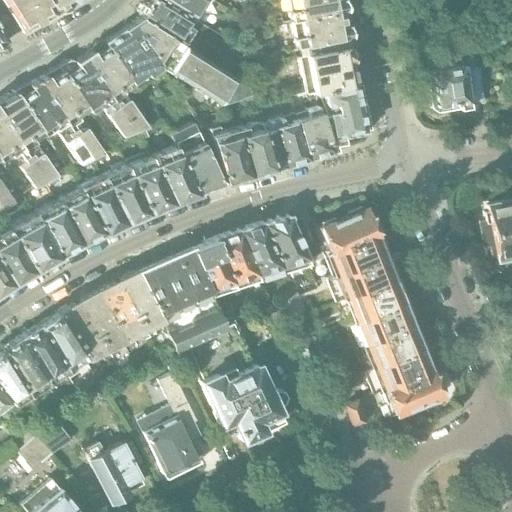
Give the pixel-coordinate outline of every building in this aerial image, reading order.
[(19,31),(53,12),(46,0),(0,0),(0,8),(14,33),(16,32),(16,31),(18,30),(19,31)] [(72,0),(46,0),(53,12),(68,4),(67,3),(72,0)] [(229,41),(196,21),(161,0),(148,0),(147,3),(146,2),(145,3),(140,5),(136,11),(137,15),(137,16),(137,17),(179,45),(180,43),(187,32),(222,53),(229,41)] [(208,0),(161,0),(196,21),(203,9),(208,0)] [(343,9),(341,0),(285,0),(289,20),(337,10),(343,9)] [(225,8),(217,3),(217,4),(215,8),(223,12),(225,9),(225,8)] [(0,41),(3,40),(3,39),(14,33),(0,8),(0,41)] [(294,47),(301,46),(344,36),(348,35),(346,25),(340,27),(337,10),(289,20),(294,47)] [(120,29),(116,31),(148,78),(162,68),(215,102),(246,93),(244,86),(241,82),(180,43),(179,45),(137,17),(120,28),(120,29)] [(148,78),(116,31),(101,42),(129,84),(133,89),(148,78)] [(497,45),(494,31),(484,33),(487,47),(497,45)] [(304,56),(346,47),(344,36),(301,46),(304,56)] [(121,90),(129,84),(101,42),(89,50),(89,49),(83,54),(136,130),(145,126),(121,90)] [(265,53),(263,45),(246,49),(248,58),(265,53)] [(319,91),(351,84),(350,80),(347,62),(349,62),(352,57),(351,50),(347,47),(346,47),(304,56),(308,82),(287,87),(288,90),(283,90),(284,96),(289,95),(289,96),(310,92),(311,93),(319,91)] [(278,60),(276,51),(257,56),(259,64),(278,60)] [(136,130),(83,54),(72,61),(68,60),(57,66),(86,108),(89,112),(98,106),(120,136),(136,130)] [(76,116),(86,108),(57,66),(42,74),(36,77),(91,157),(108,149),(104,143),(97,147),(84,127),(77,132),(73,125),(80,120),(76,116)] [(481,101),(476,67),(461,69),(461,67),(430,71),(424,72),(429,108),(456,103),(457,109),(467,107),(467,103),(481,101)] [(77,163),(91,157),(36,77),(12,91),(41,133),(43,134),(52,128),(56,133),(62,128),(69,137),(62,142),(76,161),(77,163)] [(258,92),(254,82),(244,86),(246,93),(248,96),(258,92)] [(304,113),(293,117),(307,158),(334,150),(332,145),(342,143),(340,135),(368,130),(366,121),(367,121),(358,83),(351,84),(319,91),(322,105),(327,104),(328,110),(318,113),(315,104),(303,108),(304,113)] [(31,139),(41,133),(12,91),(0,97),(0,118),(44,181),(55,175),(31,139)] [(211,122),(203,106),(191,111),(198,128),(211,122)] [(161,120),(156,109),(155,107),(148,110),(154,118),(147,122),(149,125),(161,120)] [(307,158),(293,117),(280,121),(278,116),(267,120),(267,123),(268,126),(282,166),(307,158)] [(44,181),(0,118),(0,158),(8,153),(12,158),(18,153),(25,163),(18,167),(32,187),(44,181)] [(203,189),(219,184),(204,139),(200,141),(189,119),(165,130),(170,144),(189,194),(195,192),(194,192),(203,189)] [(282,166),(268,126),(267,123),(259,125),(261,129),(272,169),(282,166)] [(245,176),(272,169),(261,129),(259,125),(243,130),(242,125),(231,128),(245,176)] [(223,183),(245,176),(231,128),(208,134),(209,137),(204,139),(219,184),(223,183)] [(189,194),(170,144),(146,154),(166,203),(177,199),(189,194)] [(166,203),(146,154),(122,164),(143,213),(146,212),(163,204),(166,203)] [(143,213),(122,164),(100,174),(122,222),(132,218),(143,213)] [(99,233),(122,222),(100,174),(76,185),(77,188),(99,233)] [(0,183),(0,207),(11,201),(0,183)] [(27,189),(24,183),(18,187),(22,193),(27,189)] [(85,240),(99,233),(77,188),(54,200),(78,244),(85,240)] [(34,196),(30,190),(24,195),(28,201),(34,196)] [(57,255),(78,244),(54,200),(32,211),(57,255)] [(496,264),(511,260),(511,211),(511,204),(503,205),(502,201),(485,205),(486,211),(482,212),(484,223),(484,224),(488,223),(492,244),(488,245),(489,245),(491,256),(495,256),(496,264)] [(336,277),(381,259),(379,254),(383,253),(378,239),(374,241),(371,234),(373,233),(363,208),(361,209),(360,207),(344,213),(345,216),(334,220),(333,217),(318,224),(319,226),(316,227),(336,277)] [(57,255),(32,211),(6,226),(33,269),(51,258),(57,255)] [(260,222),(277,269),(302,261),(296,244),(308,240),(300,220),(299,219),(289,223),(286,215),(260,222)] [(252,277),(277,269),(260,222),(259,223),(259,222),(242,227),(235,230),(252,277)] [(31,270),(33,269),(6,226),(0,230),(0,266),(10,283),(31,270)] [(252,277),(235,230),(228,232),(212,237),(229,285),(252,277)] [(206,293),(229,285),(212,237),(187,247),(206,293)] [(206,293),(187,247),(179,250),(171,254),(170,254),(166,255),(201,336),(220,327),(217,321),(206,293)] [(151,263),(150,263),(184,344),(194,339),(201,336),(166,255),(162,257),(151,262),(151,263)] [(345,300),(390,282),(388,277),(393,276),(387,262),(383,264),(381,259),(336,277),(345,300)] [(184,344),(150,263),(134,271),(156,321),(158,320),(162,329),(161,329),(168,344),(171,351),(174,349),(174,348),(184,344)] [(10,283),(0,266),(0,288),(2,287),(10,283)] [(139,330),(156,321),(134,271),(117,279),(114,280),(139,330)] [(139,330),(114,280),(94,291),(120,340),(139,330)] [(345,300),(354,324),(399,305),(398,300),(402,299),(396,285),(392,287),(390,282),(345,300)] [(120,340),(94,291),(75,301),(101,350),(120,340)] [(82,359),(101,350),(75,301),(55,312),(78,353),(82,359)] [(279,308),(277,304),(276,302),(265,307),(268,313),(279,308)] [(364,347),(409,328),(407,323),(411,322),(406,308),(401,310),(399,305),(354,324),(364,347)] [(70,358),(78,353),(55,312),(36,323),(34,325),(57,362),(68,355),(70,358)] [(184,344),(174,348),(174,349),(180,364),(188,360),(196,378),(208,405),(212,403),(216,401),(214,398),(224,393),(217,378),(252,362),(231,317),(217,321),(220,327),(201,336),(194,339),(184,344)] [(57,362),(34,325),(16,336),(39,374),(57,362)] [(364,347),(373,369),(418,351),(416,347),(420,345),(415,331),(411,333),(409,328),(364,347)] [(0,353),(21,386),(39,374),(16,336),(14,338),(0,347),(0,353)] [(177,365),(171,351),(168,344),(158,348),(168,369),(177,365)] [(373,369),(382,392),(430,373),(429,370),(428,370),(427,369),(430,368),(424,355),(420,356),(418,351),(373,369)] [(5,397),(21,386),(0,353),(0,390),(3,394),(5,397)] [(131,361),(127,353),(116,359),(119,367),(131,361)] [(214,398),(216,401),(212,403),(219,417),(215,419),(217,425),(221,423),(224,431),(232,427),(238,440),(243,438),(248,439),(254,437),(256,432),(266,428),(274,424),(280,421),(273,405),(279,402),(282,396),(279,390),(272,388),(266,391),(252,362),(217,378),(224,393),(214,398)] [(194,455),(186,440),(198,434),(191,420),(193,419),(170,372),(155,380),(170,412),(172,415),(140,431),(160,471),(159,471),(160,473),(181,463),(184,469),(197,463),(194,457),(195,457),(194,455)] [(430,373),(382,392),(385,402),(381,403),(386,416),(394,412),(395,415),(410,409),(409,406),(420,402),(421,404),(437,398),(436,396),(438,395),(433,382),(430,373)] [(71,397),(66,390),(57,396),(62,403),(71,397)] [(365,423),(355,398),(340,404),(350,428),(365,423)] [(28,424),(41,415),(35,408),(23,416),(28,424)] [(35,434),(50,453),(70,440),(55,421),(35,434)] [(9,437),(1,428),(0,428),(0,442),(0,443),(9,437)] [(50,453),(35,434),(14,451),(18,455),(14,459),(26,473),(30,469),(30,470),(50,453)] [(141,483),(133,468),(131,465),(139,461),(129,441),(124,444),(122,439),(100,450),(95,441),(81,448),(107,500),(112,498),(141,483)] [(76,511),(57,488),(47,477),(16,503),(23,511),(76,511)]
